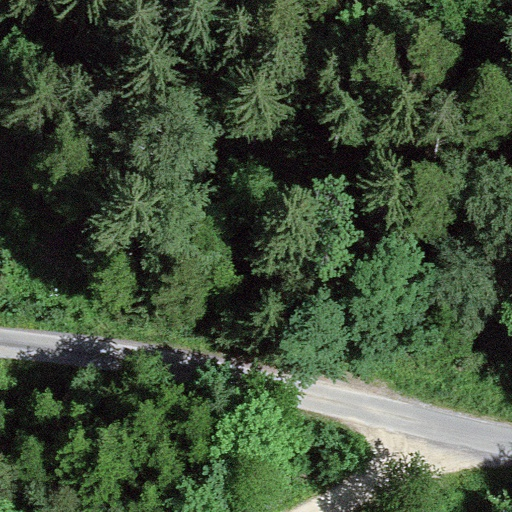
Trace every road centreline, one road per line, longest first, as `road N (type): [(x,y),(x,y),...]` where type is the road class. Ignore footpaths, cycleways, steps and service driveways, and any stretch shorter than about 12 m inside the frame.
road 1 (unclassified): [(511,442),(0,332)]
road 2 (track): [(454,430),(403,481),(325,511)]
